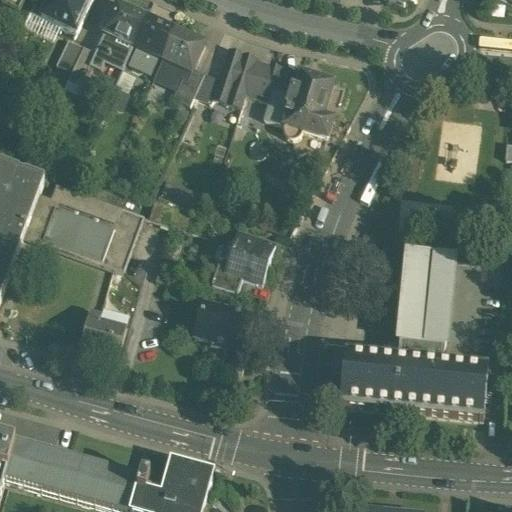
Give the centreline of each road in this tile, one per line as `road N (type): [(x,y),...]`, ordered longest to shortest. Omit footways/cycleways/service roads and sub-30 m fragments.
road 1 (residential): [(292,459),(291,406),(316,269),(405,85)]
road 2 (secondary): [(292,459),(0,382)]
road 3 (secondary): [(292,459),(511,480)]
road 4 (residential): [(397,49),(229,0)]
